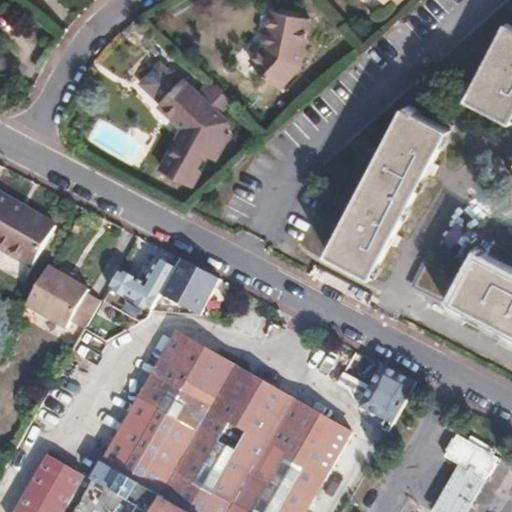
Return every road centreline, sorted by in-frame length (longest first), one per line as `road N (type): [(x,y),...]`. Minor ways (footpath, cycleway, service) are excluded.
road 1 (residential): [(17,154),(511,411)]
road 2 (unknown): [(263,359),(177,323),(139,331),(120,345),(65,429),(30,445),(0,489)]
road 3 (residential): [(127,0),(96,18),(17,154)]
road 4 (unknown): [(456,382),(385,511)]
road 5 (unknown): [(310,511),(345,443),(325,399)]
